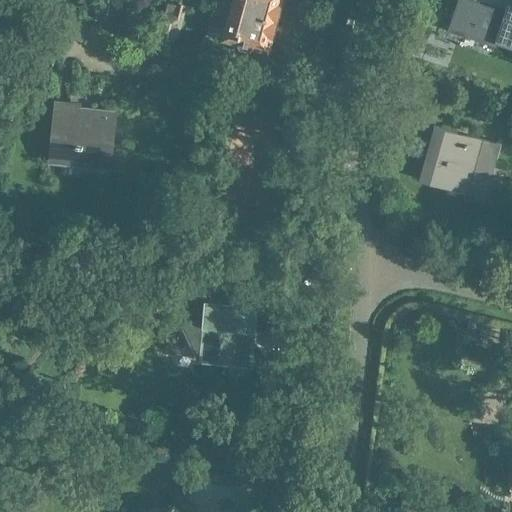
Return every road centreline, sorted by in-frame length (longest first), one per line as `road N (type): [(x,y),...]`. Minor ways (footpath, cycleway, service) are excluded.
road 1 (residential): [(368,0),(351,90),(362,265)]
road 2 (residential): [(338,511),(362,265)]
road 3 (residential): [(511,297),(362,265)]
